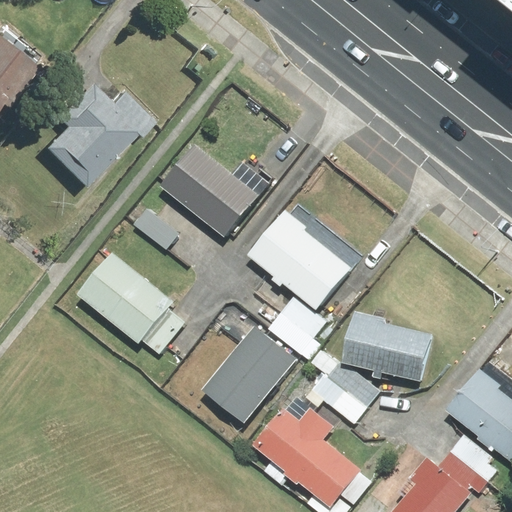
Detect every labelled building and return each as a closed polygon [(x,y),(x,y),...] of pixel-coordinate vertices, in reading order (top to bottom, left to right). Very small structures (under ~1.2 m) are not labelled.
[(0,103),(6,108),(37,68),(0,39),(0,103)] [(67,126),(45,148),(82,187),(153,121),(125,91),(112,103),(93,83),(57,116),(67,126)] [(239,175),(201,145),(166,188),(231,239),(274,185),(248,164),(239,175)] [(187,234),(153,207),(149,213),(138,205),(128,217),(172,252),(187,234)] [(291,212),(255,256),(282,278),(278,282),(287,289),(290,284),(324,312),(358,270),(310,232),(312,229),(291,212)] [(181,303),(119,253),(85,296),(146,345),(149,342),(165,354),(190,323),(174,311),(181,303)] [(301,298),(274,330),(306,357),(333,325),(301,298)] [(363,314),(352,365),(382,372),(380,380),(389,382),(391,374),(427,382),(438,335),(392,325),(393,321),(363,314)] [(253,424),(303,360),(260,327),(210,391),(253,424)] [(384,398),(327,349),(315,362),(328,374),(322,380),(327,384),(315,398),(328,409),(333,402),(360,426),(384,398)] [(487,371),(454,411),(511,457),(511,395),(505,390),(507,387),(487,371)] [(293,408),(260,446),(336,510),(369,471),(332,440),(341,429),(317,409),(308,420),(293,408)] [(462,511),(476,493),(433,460),(418,479),(424,484),(403,511),(462,511)]
